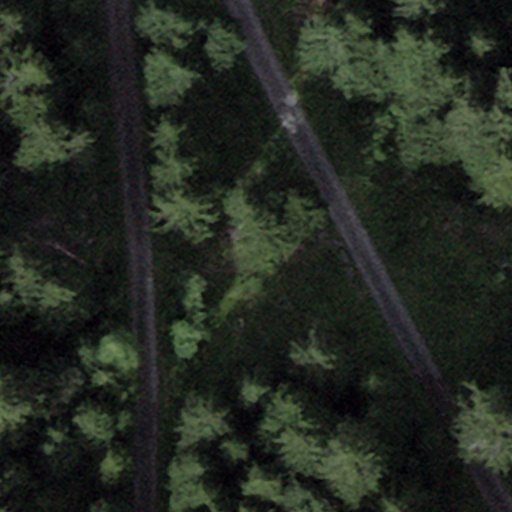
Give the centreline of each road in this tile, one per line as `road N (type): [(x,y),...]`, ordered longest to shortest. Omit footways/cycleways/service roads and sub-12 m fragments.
road 1 (track): [(503,511),(450,442),(239,0)]
road 2 (track): [(118,0),(145,256),(147,511)]
